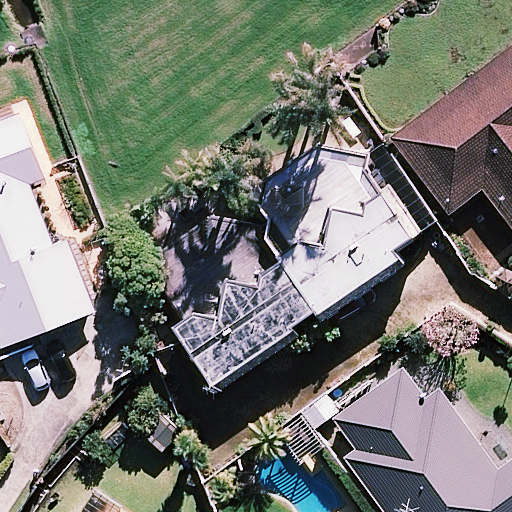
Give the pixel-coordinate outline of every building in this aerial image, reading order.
[(511,48),(396,137),(453,213),(485,188),(511,222),(511,48)] [(0,331),(6,347),(96,311),(69,242),(56,247),(32,184),(48,177),(23,112),(0,121),(0,331)] [(329,324),(409,263),(399,250),(428,228),(391,180),(376,191),(334,136),(257,195),(270,212),(254,225),(223,186),(134,254),(184,319),(169,331),(179,344),(185,340),(226,393),(304,332),(299,326),(319,310),(329,324)] [(357,444),(334,460),(375,511),(511,511),(511,465),(499,474),(442,393),(426,405),(401,371),(337,416),(357,444)] [(317,427),(339,409),(325,391),(301,410),(310,422),(288,441),(302,459),(327,440),(317,427)] [(191,438),(160,410),(139,433),(171,461),(191,438)]
